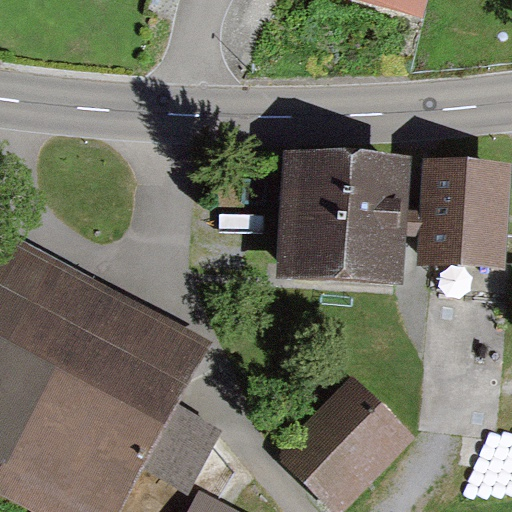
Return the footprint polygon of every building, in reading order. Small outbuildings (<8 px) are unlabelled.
[(337,0),(423,28),(431,0),(337,0)] [(290,159),(282,284),(407,291),(413,167),(290,159)] [(511,198),(511,172),(428,168),(422,273),(508,276),(511,198)] [(211,351),(18,241),(4,268),(0,266),(0,469),(6,473),(0,482),(0,497),(27,511),(125,511),(145,475),(187,499),(222,435),(178,413),(211,351)] [(359,383),(286,457),(341,511),(350,511),(420,442),(359,383)] [(240,511),(207,494),(196,511),(240,511)]
